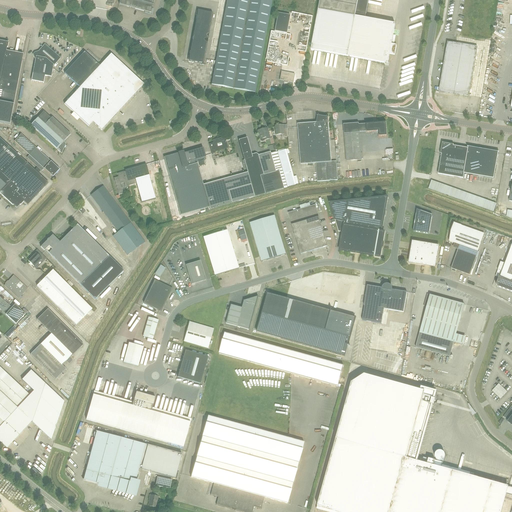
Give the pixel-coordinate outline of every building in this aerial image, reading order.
[(156,0),(120,0),(119,4),(151,13),(154,0),(156,0)] [(255,93),(272,0),(227,0),(212,85),(255,93)] [(320,0),(318,10),(311,50),(388,64),(390,53),(394,54),(396,44),(391,44),(395,24),(365,18),(368,0),(320,0)] [(203,10),(198,9),(198,10),(197,10),(196,15),(197,15),(190,56),(188,55),(188,60),(189,60),(189,61),(189,62),(193,63),(194,62),(203,63),(213,13),(203,11),(203,10)] [(287,33),(290,15),(278,13),(274,31),(287,33)] [(0,40),(0,122),(10,125),(24,54),(6,51),(7,47),(8,47),(9,43),(0,40)] [(447,42),(443,66),(473,72),(477,47),(447,42)] [(54,64),(59,58),(45,45),(37,54),(35,54),(34,55),(35,60),(31,81),(44,83),(45,76),(51,77),(53,65),(54,64)] [(111,53),(99,66),(84,52),(65,73),(80,87),(64,104),(89,127),(93,122),(99,128),(101,126),(104,128),(144,84),(111,53)] [(469,96),(473,72),(443,66),(439,91),(469,96)] [(281,71),(280,80),(285,81),(285,82),(288,82),(288,81),(293,82),(295,74),(281,71)] [(70,134),(52,117),(51,118),(43,111),(37,118),(31,125),(61,153),(65,143),(63,142),(70,134)] [(336,161),(331,161),(328,117),(317,115),(316,122),(297,124),(301,165),(316,163),(317,182),(338,180),(336,161)] [(346,161),(362,159),(359,132),(363,132),(366,132),(378,131),(379,136),(387,136),(386,122),(378,123),(378,121),(378,122),(374,122),(374,123),(366,124),(363,124),(359,125),(359,123),(343,125),(346,161)] [(287,128),(283,128),(283,125),(275,126),(276,135),(281,134),(282,138),(288,137),(287,128)] [(258,130),(260,139),(261,141),(262,142),(264,141),(265,140),(270,138),(268,130),(265,131),(264,128),(258,130)] [(37,167),(41,170),(42,171),(44,169),(53,177),(59,169),(21,134),(14,141),(29,155),(27,158),(37,167)] [(212,154),(216,153),(215,151),(228,147),(225,137),(213,140),(214,142),(209,144),(212,154)] [(284,188),(287,187),(277,151),(271,153),(270,152),(252,157),(247,137),(245,138),(243,137),(242,138),(241,139),(239,140),(248,172),(254,196),(284,188)] [(38,173),(41,170),(37,167),(34,170),(0,138),(0,192),(13,205),(13,204),(17,207),(20,204),(24,201),(28,205),(48,183),(38,173)] [(468,148),(454,146),(454,144),(442,142),(440,154),(442,154),(438,174),(463,178),(464,173),(468,148)] [(184,153),(183,152),(179,153),(164,157),(181,215),(210,206),(197,163),(196,163),(195,160),(206,157),(203,147),(184,153)] [(469,147),(468,148),(464,173),(494,178),(498,152),(469,147)] [(286,149),(278,151),(277,151),(287,187),(288,187),(287,187),(296,184),(286,149)] [(146,164),(132,168),(135,178),(149,175),(146,164)] [(136,183),(135,178),(132,168),(125,170),(126,171),(118,173),(119,176),(115,177),(116,180),(115,180),(119,194),(123,193),(121,183),(124,182),(125,186),(136,183)] [(248,172),(203,185),(210,206),(210,209),(254,196),(248,172)] [(430,182),(428,190),(494,212),(496,205),(430,182)] [(91,195),(118,232),(113,236),(127,255),(145,242),(131,223),(103,186),(91,195)] [(338,231),(343,232),(340,248),(342,250),(378,257),(380,255),(384,234),(382,232),(376,231),(377,227),(380,228),(382,226),(387,200),(385,198),(333,203),(331,206),(338,231)] [(322,227),(318,213),(315,205),(288,213),(301,254),(328,246),(325,237),(322,227)] [(432,215),(417,210),(413,231),(429,234),(432,215)] [(274,216),(250,223),(261,262),(286,254),(274,216)] [(484,234),(469,229),(461,226),(461,225),(454,223),(451,231),(449,241),(450,242),(450,243),(450,244),(451,244),(452,243),(459,245),(478,251),(484,234)] [(53,235),(47,241),(41,247),(44,250),(45,249),(49,253),(95,299),(124,271),(77,224),(60,242),(53,235)] [(239,269),(227,230),(203,237),(214,276),(239,269)] [(435,266),(438,246),(413,242),(409,262),(435,266)] [(496,275),(499,276),(496,285),(497,287),(511,292),(511,244),(503,270),(498,269),(496,275)] [(470,275),(478,252),(478,251),(459,245),(451,268),(452,269),(451,270),(452,271),(455,272),(456,271),(456,270),(470,275)] [(44,261),(47,258),(37,249),(33,254),(34,255),(28,261),(34,266),(42,259),(44,261)] [(200,261),(186,265),(191,284),(206,280),(200,261)] [(161,265),(157,273),(162,276),(166,267),(161,265)] [(92,309),(74,291),(53,270),(37,286),(58,307),(76,325),(87,314),(90,316),(94,312),(91,310),(92,309)] [(18,298),(27,288),(13,276),(8,282),(7,281),(5,283),(6,284),(4,285),(18,298)] [(154,280),(143,303),(161,312),(171,293),(171,292),(170,288),(169,287),(154,280)] [(407,292),(392,290),(390,287),(385,286),(382,288),(367,285),(364,306),(365,306),(362,320),(381,324),(384,309),(404,312),(407,292)] [(8,298),(11,295),(3,286),(0,289),(2,292),(2,293),(8,298)] [(355,317),(267,293),(256,332),(345,357),(355,317)] [(444,299),(444,300),(430,296),(428,295),(425,306),(427,306),(424,318),(420,333),(416,347),(450,357),(454,342),(456,335),(458,328),(464,304),(444,299)] [(258,296),(244,301),(242,308),(231,305),(226,323),(249,330),(258,297),(258,296)] [(15,304),(12,308),(4,300),(0,304),(0,308),(16,324),(25,314),(15,304)] [(37,320),(51,334),(30,354),(55,379),(65,369),(62,365),(83,344),(48,309),(37,320)] [(152,340),(158,320),(148,317),(143,337),(144,337),(143,339),(144,339),(145,337),(152,340)] [(189,321),(183,342),(184,342),(184,341),(208,348),(214,329),(189,322),(190,322),(189,321)] [(338,386),(343,366),(225,333),(219,354),(338,386)] [(143,347),(129,343),(123,362),(138,366),(143,347)] [(208,357),(185,350),(177,377),(200,384),(208,357)] [(0,427),(30,395),(0,367),(0,427)] [(51,440),(64,402),(45,383),(31,371),(22,380),(34,391),(30,395),(0,427),(0,441),(6,448),(31,422),(51,440)] [(425,392),(364,374),(351,383),(316,505),(340,511),(500,511),(506,493),(511,494),(511,489),(508,488),(508,487),(441,468),(443,463),(428,459),(427,464),(406,458),(422,402),(424,403),(426,397),(424,396),(425,392)] [(499,383),(492,391),(500,399),(507,392),(499,383)] [(183,447),(190,422),(168,416),(151,411),(153,404),(155,398),(136,392),(132,406),(92,395),(85,419),(139,435),(183,447)] [(287,504),(304,442),(207,416),(191,477),(213,483),(210,495),(218,497),(216,505),(242,511),(251,511),(253,507),(261,509),(264,497),(287,504)] [(181,454),(145,444),(96,431),(83,480),(132,493),(138,468),(175,478),(181,454)] [(155,486),(170,489),(172,480),(157,477),(155,486)] [(158,493),(154,492),(153,496),(150,495),(149,499),(150,499),(148,506),(156,507),(158,497),(157,497),(158,493)]
